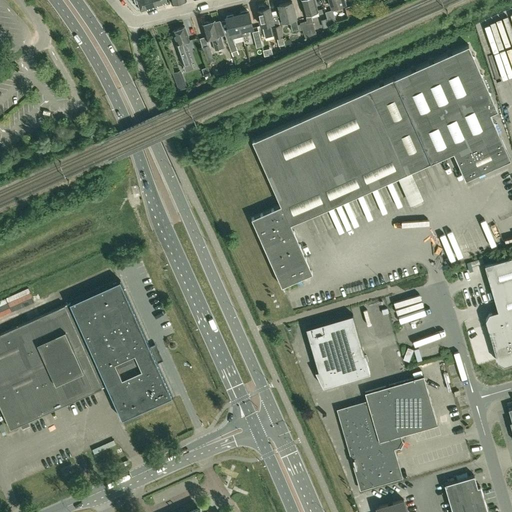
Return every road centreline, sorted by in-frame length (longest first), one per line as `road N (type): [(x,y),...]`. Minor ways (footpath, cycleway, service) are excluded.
road 1 (primary): [(54,0),(123,117),(253,426)]
road 2 (primary): [(274,417),(137,105),(75,0)]
road 3 (tertiary): [(55,511),(253,426)]
